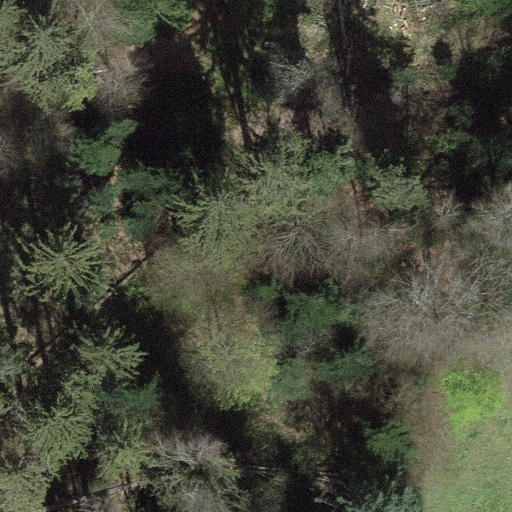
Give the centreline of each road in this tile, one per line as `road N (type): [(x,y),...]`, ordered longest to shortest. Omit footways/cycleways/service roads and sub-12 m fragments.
road 1 (track): [(163,0),(194,82),(263,511)]
road 2 (track): [(511,247),(418,311),(377,351),(311,444),(278,511)]
